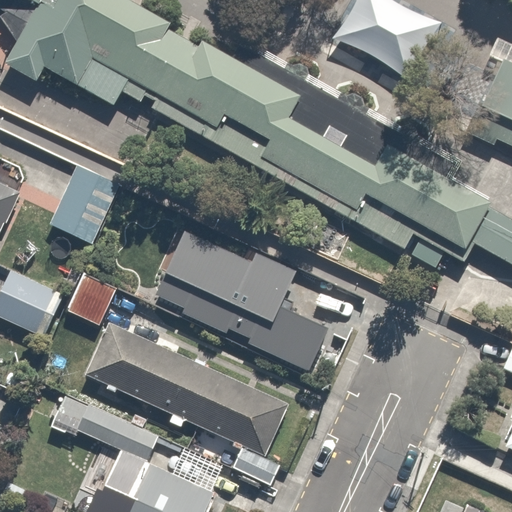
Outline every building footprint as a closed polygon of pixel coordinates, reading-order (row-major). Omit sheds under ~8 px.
[(112,0),(51,0),(9,73),(42,92),(49,79),(111,115),(120,99),(404,261),(414,243),(467,273),(475,259),(511,280),(511,226),(397,161),(405,146),(237,50),(228,66),(112,0)] [(20,0),(37,9),(42,0),(20,0)] [(122,187),(79,167),(52,226),(95,246),(122,187)] [(0,237),(6,225),(8,226),(22,195),(0,184),(0,237)] [(151,218),(164,224),(170,209),(158,204),(151,218)] [(207,252),(217,230),(170,209),(164,224),(161,231),(207,252)] [(190,278),(174,312),(262,352),(274,328),(281,331),(290,311),(283,309),(294,286),(232,258),(223,280),(218,278),(216,280),(201,273),(197,282),(190,278)] [(66,297),(12,273),(0,301),(0,318),(46,340),(66,297)] [(101,328),(118,291),(86,277),(69,314),(101,328)] [(291,407),(111,325),(87,377),(110,388),(109,391),(117,395),(119,392),(175,417),(171,424),(183,429),(186,422),(236,445),(235,448),(243,452),(244,450),(245,448),(267,459),(291,407)] [(80,433),(149,464),(160,439),(90,407),(90,409),(66,398),(53,429),(67,435),(68,434),(77,438),(80,433)] [(187,450),(175,476),(214,494),(226,468),(187,450)] [(244,450),(243,452),(235,470),(272,488),(282,467),(244,450)] [(175,476),(150,465),(149,467),(124,456),(115,474),(103,468),(88,499),(104,507),(107,502),(111,504),(107,511),(211,511),(216,503),(214,502),(217,495),(214,494),(175,476)]
